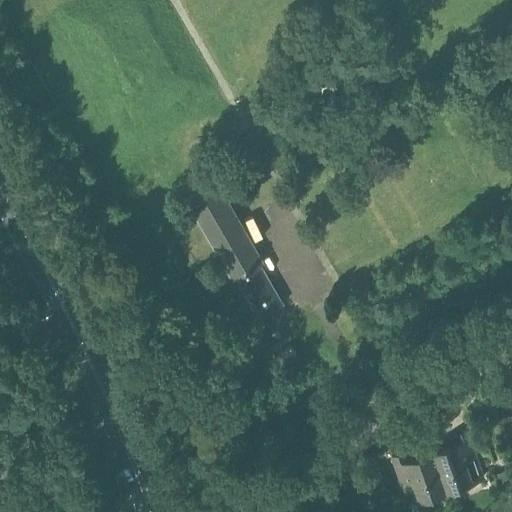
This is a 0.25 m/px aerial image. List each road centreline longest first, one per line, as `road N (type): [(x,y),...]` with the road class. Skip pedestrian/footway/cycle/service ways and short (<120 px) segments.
road 1 (primary): [(145,511),(58,308),(0,199)]
road 2 (residential): [(511,353),(379,403)]
